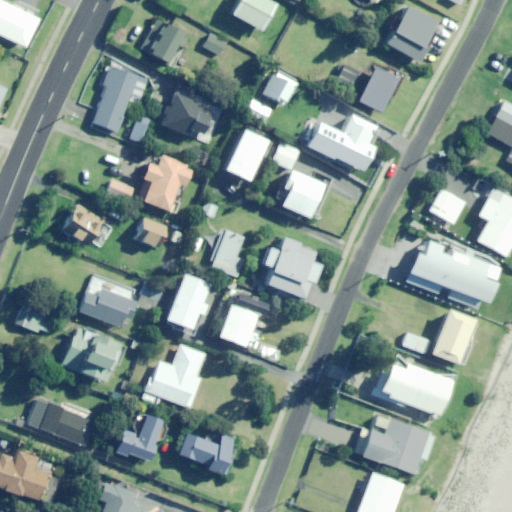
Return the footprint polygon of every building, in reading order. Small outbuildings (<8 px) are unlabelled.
[(259,32),(273,6),(262,0),(237,0),(229,15),(259,32)] [(0,38),(22,49),(37,19),(0,1),(0,38)] [(413,62),(435,23),(404,6),(382,45),(413,62)] [(166,65),(183,34),(157,19),(139,50),(166,65)] [(218,56),(226,43),(211,34),(203,47),(218,56)] [(322,94),(342,104),(358,72),(341,63),(332,81),(329,80),(322,94)] [(116,133),(136,77),(109,67),(102,86),(105,88),(92,124),(116,133)] [(281,106),(297,78),(277,67),(261,95),(281,106)] [(378,114),(395,81),(372,69),(355,101),(378,114)] [(174,94),(168,107),(163,105),(160,113),(165,115),(160,126),(184,136),(187,130),(201,136),(211,112),(196,106),(197,103),(174,94)] [(262,124),(270,111),(250,100),(243,113),(262,124)] [(511,106),(504,102),(486,134),(511,149),(505,162),(511,165),(511,106)] [(140,144),(150,119),(138,114),(128,139),(140,144)] [(353,168),(373,126),(348,114),(337,136),(313,125),(304,146),(353,168)] [(247,183),(267,142),(242,130),(222,171),(247,183)] [(288,171),(297,153),(278,144),(270,162),(288,171)] [(183,186),(189,168),(157,157),(153,168),(145,165),(139,180),(142,181),(135,201),(165,212),(175,184),(183,186)] [(306,219),(321,185),(287,171),(279,189),(284,191),(278,207),(306,219)] [(126,206),(133,190),(112,180),(105,196),(126,206)] [(453,225),(465,203),(441,190),(429,212),(453,225)] [(506,258),(511,245),(511,201),(491,191),(477,217),(485,221),(475,243),(506,258)] [(213,219),(217,208),(204,203),(200,214),(213,219)] [(101,248),(113,229),(76,205),(59,232),(85,248),(90,241),(101,248)] [(164,239),(168,230),(143,218),(133,240),(151,248),(157,235),(164,239)] [(234,258),(242,238),(219,229),(207,261),(213,263),(211,269),(235,278),(241,261),(234,258)] [(197,253),(201,240),(193,237),(189,250),(197,253)] [(308,249),(289,242),(287,248),(277,244),(274,253),(264,250),(261,260),(270,263),(264,281),(291,291),(301,263),(303,264),(308,249)] [(437,254),(440,247),(426,242),(421,256),(415,253),(404,282),(437,295),(441,287),(449,290),(446,299),(473,309),(476,301),(485,304),(492,284),(481,279),(486,265),(449,251),(446,257),(437,254)] [(198,304),(206,285),(180,275),(162,321),(188,331),(195,314),(200,316),(204,306),(198,304)] [(120,330),(124,321),(129,323),(133,314),(150,321),(164,287),(146,280),(140,296),(93,277),(78,313),(120,330)] [(251,330),(260,309),(232,298),(217,338),(254,352),(261,334),(251,330)] [(49,337),(55,318),(22,307),(15,325),(49,337)] [(456,365),(473,321),(447,311),(430,355),(456,365)] [(75,328),(59,367),(101,384),(109,366),(113,368),(122,347),(75,328)] [(425,355),(431,342),(408,333),(403,346),(425,355)] [(196,378),(204,355),(179,345),(171,367),(158,362),(152,379),(149,378),(144,392),(189,409),(200,380),(196,378)] [(367,396),(402,410),(404,405),(436,418),(451,383),(405,365),(407,360),(393,354),(379,390),(371,387),(367,396)] [(64,404),(62,407),(38,397),(27,425),(82,448),(92,423),(88,421),(90,415),(64,404)] [(411,475),(427,433),(374,414),(368,431),(363,429),(353,455),(411,475)] [(147,463),(159,421),(142,416),(136,436),(119,431),(113,453),(147,463)] [(220,436),(217,443),(186,431),(176,456),(204,466),(203,470),(222,478),(228,464),(223,462),(232,440),(220,436)] [(14,453),(10,464),(0,460),(0,490),(36,502),(45,473),(31,468),(34,459),(14,453)] [(391,511),(402,486),(370,473),(354,511),(391,511)] [(97,511),(134,511),(136,508),(130,506),(135,494),(99,479),(93,495),(102,499),(97,511)]
